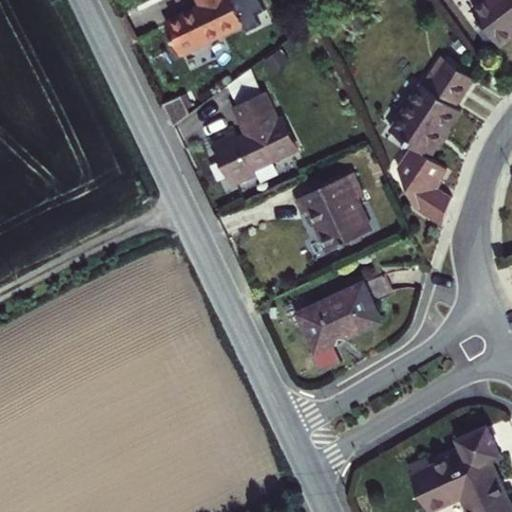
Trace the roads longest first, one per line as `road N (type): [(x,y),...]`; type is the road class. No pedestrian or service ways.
road 1 (tertiary): [(289,429),(83,0)]
road 2 (residential): [(493,309),(289,429)]
road 3 (residential): [(308,468),(511,350)]
road 4 (track): [(183,209),(0,297)]
road 5 (residential): [(511,120),(487,161),(473,215),(493,309)]
